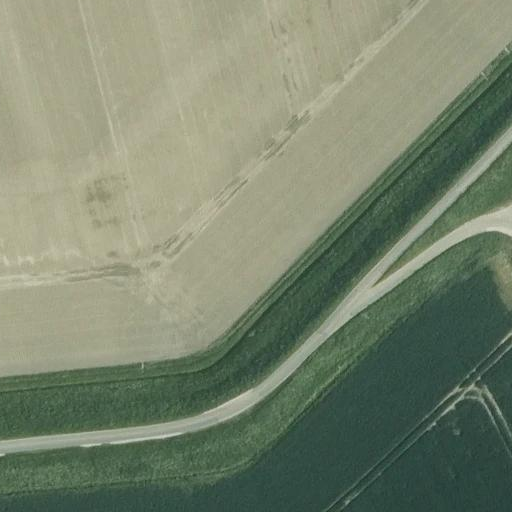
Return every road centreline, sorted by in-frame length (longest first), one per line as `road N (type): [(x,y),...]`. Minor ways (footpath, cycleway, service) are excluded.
road 1 (unclassified): [(0,447),(198,424),(248,402),(319,338)]
road 2 (unclassified): [(319,338),(511,137)]
road 3 (unclassified): [(319,338),(420,258),(467,230),(511,218)]
